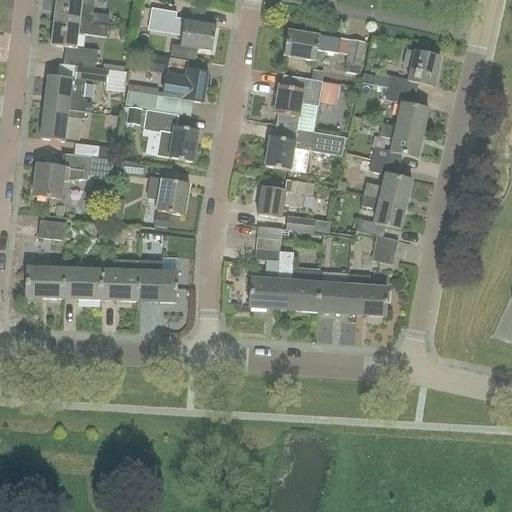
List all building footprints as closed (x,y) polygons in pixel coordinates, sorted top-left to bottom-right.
[(57,0),(55,22),(92,26),(108,28),(109,18),(93,16),(94,0),(57,0)] [(176,14),(153,10),(149,30),(182,36),(180,48),(212,53),(216,29),(184,23),(184,26),(174,24),(176,14)] [(78,36),(106,39),(108,28),(92,26),(55,22),(51,48),(65,49),(63,67),(77,68),(95,71),(97,53),(77,50),(78,36)] [(365,45),(339,41),(327,38),(327,40),(288,33),(284,58),(315,64),(317,52),(337,56),(337,54),(348,56),(344,80),(358,83),(365,45)] [(391,79),(388,93),(415,99),(418,86),(433,89),(440,60),(415,55),(406,53),(402,67),(412,69),(409,83),(391,79)] [(189,63),(171,60),(152,57),(150,74),(168,77),(166,92),(129,86),(126,107),(158,113),(161,98),(203,105),(208,75),(188,72),(189,63)] [(108,72),(95,71),(77,68),(76,80),(107,83),(108,72)] [(365,76),(364,83),(373,86),(375,78),(365,76)] [(48,78),(44,110),(83,115),(83,113),(90,114),(91,106),(87,105),(87,103),(83,102),(85,82),(48,78)] [(318,106),(322,85),(301,82),(299,92),(279,89),(274,116),(289,119),(287,130),(297,132),(302,103),(318,106)] [(390,120),(388,128),(397,130),(397,132),(423,138),(429,111),(413,108),(415,99),(388,93),(386,102),(403,106),(399,122),(390,120)] [(83,115),(44,110),(40,141),(63,143),(66,119),(82,121),(83,115)] [(193,165),(198,132),(175,129),(177,117),(145,112),(142,130),(161,133),(157,159),(193,165)] [(397,130),(388,128),(382,127),(379,140),(394,143),(392,154),(375,150),(372,163),(400,170),(402,157),(417,160),(423,138),(397,132),(397,130)] [(345,141),(311,135),(287,131),(285,143),(270,140),(265,170),(304,176),(308,153),(342,158),(345,141)] [(76,146),(75,158),(64,156),(62,170),(37,167),(33,199),(60,202),(62,185),(87,182),(88,177),(111,180),(115,152),(105,150),(103,161),(98,160),(99,149),(76,146)] [(400,170),(372,163),(370,174),(386,178),(383,190),(367,187),(364,199),(406,209),(412,183),(397,180),(400,170)] [(122,164),(120,177),(145,180),(147,168),(122,164)] [(184,218),(189,186),(151,180),(147,200),(159,202),(157,213),(184,218)] [(286,194),(262,190),(257,218),(282,222),(284,207),(302,209),(304,197),(312,198),(314,187),(291,183),(290,194),(286,194)] [(356,234),(377,239),(384,241),(386,229),(401,233),(406,209),(364,199),(362,207),(379,211),(375,226),(359,222),(356,234)] [(287,231),(314,235),(316,222),(288,218),(287,231)] [(65,242),(66,226),(41,223),(39,239),(65,242)] [(258,239),(281,241),(282,231),(259,229),(258,239)] [(280,252),(281,241),(258,239),(257,250),(280,252)] [(399,244),(384,241),(377,239),(371,263),(393,268),(399,244)] [(280,252),(257,250),(256,261),(279,263),(280,252)] [(102,272),(101,304),(139,305),(139,292),(141,263),(115,262),(115,273),(102,272)] [(139,292),(139,305),(177,306),(178,275),(162,275),(163,264),(141,263),(139,292)] [(64,302),(65,271),(28,270),(27,301),(64,302)] [(65,271),(64,302),(101,304),(102,272),(65,271)] [(289,296),(290,282),(251,279),(249,311),(277,313),(279,296),(289,296)] [(316,316),(319,284),(290,282),(289,296),(279,296),(277,313),(316,316)] [(347,286),(319,284),(316,316),(357,319),(358,301),(346,300),(347,286)] [(387,289),(347,286),(346,300),(358,301),(357,319),(385,321),(386,306),(389,306),(389,295),(387,295),(387,289)]
